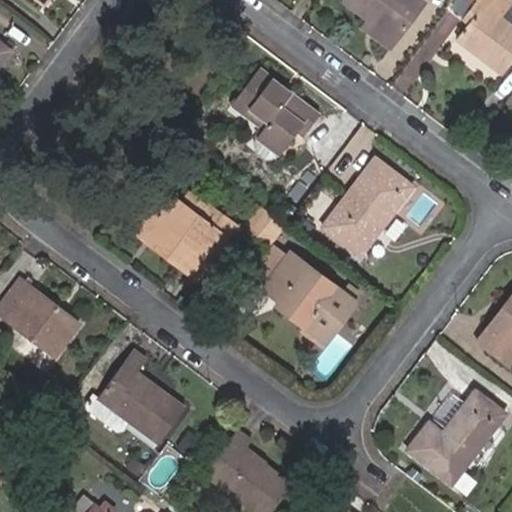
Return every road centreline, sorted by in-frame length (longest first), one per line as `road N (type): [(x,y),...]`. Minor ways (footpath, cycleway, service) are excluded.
road 1 (residential): [(510,207),(361,398),(345,411),(303,416),(25,215),(0,178)]
road 2 (residential): [(235,0),(510,207)]
road 3 (residential): [(0,176),(10,133),(118,0)]
